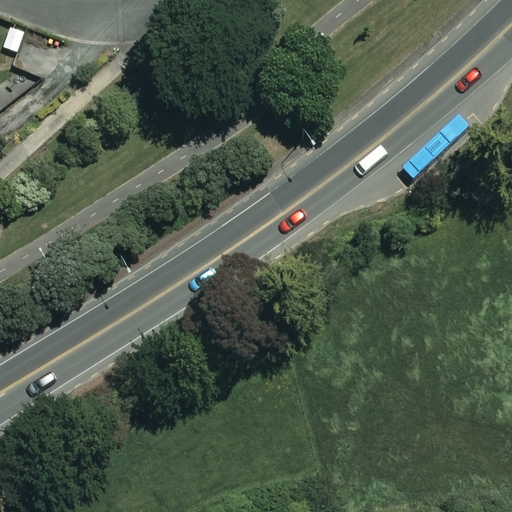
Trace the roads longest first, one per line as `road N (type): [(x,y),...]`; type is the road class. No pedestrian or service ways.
road 1 (secondary): [(511,24),(292,206),(0,393)]
road 2 (residential): [(7,0),(76,17),(129,18),(166,0)]
